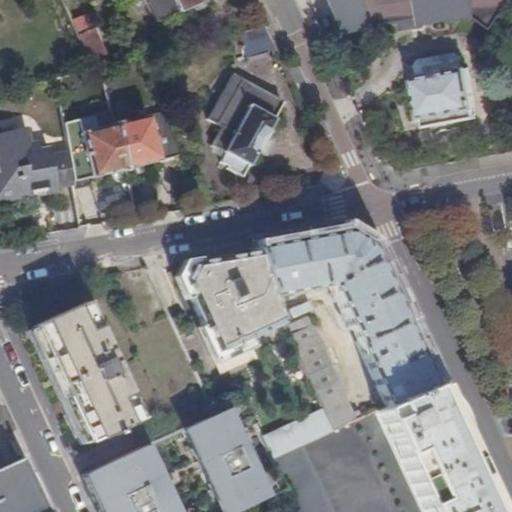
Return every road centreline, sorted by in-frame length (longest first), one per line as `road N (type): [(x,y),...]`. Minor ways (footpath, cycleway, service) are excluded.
road 1 (residential): [(373,202),(0,270)]
road 2 (residential): [(511,478),(373,202)]
road 3 (residential): [(277,0),(373,202)]
road 4 (residential): [(71,511),(0,353)]
road 5 (residential): [(511,181),(373,202)]
